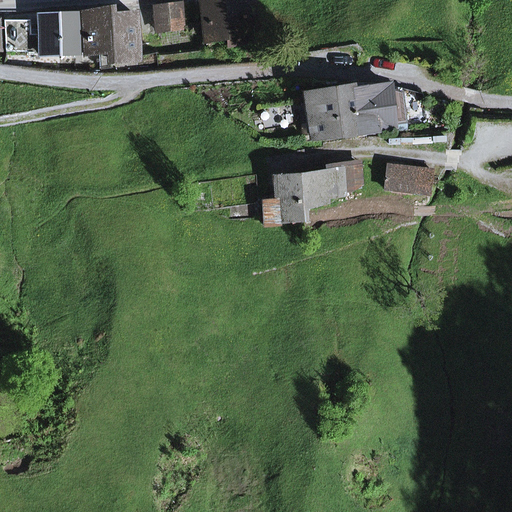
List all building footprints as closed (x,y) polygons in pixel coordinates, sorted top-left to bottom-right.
[(250,42),(243,0),(201,0),(200,0),(205,41),(227,37),(228,46),(238,45),(250,42)] [(181,30),(179,4),(154,7),(157,33),(181,30)] [(108,17),(108,10),(81,13),(85,54),(100,52),(108,50),(109,60),(138,59),(134,14),(108,17)] [(77,54),(76,14),(39,15),(40,36),(41,53),(41,55),(77,54)] [(4,21),(6,52),(28,52),(29,37),(29,21),(4,21)] [(40,36),(29,37),(28,52),(28,54),(41,53),(40,36)] [(110,67),(109,60),(108,50),(100,52),(101,68),(110,67)] [(352,93),(355,116),(370,113),(372,120),(376,119),(378,129),(394,127),(394,124),(405,122),(401,93),(389,90),(388,87),(376,84),(352,84),(352,93)] [(370,113),(355,116),(352,93),(306,99),(312,137),(347,133),(378,129),(376,119),(372,120),(370,113)] [(343,187),(362,184),(360,165),(324,169),(325,173),(275,179),(277,199),(263,200),(265,226),(280,225),(280,223),(305,218),(303,207),(327,204),(326,199),(344,196),(343,187)] [(384,190),(426,197),(432,173),(388,166),(386,179),(384,179),(383,181),(386,182),(384,190)]
